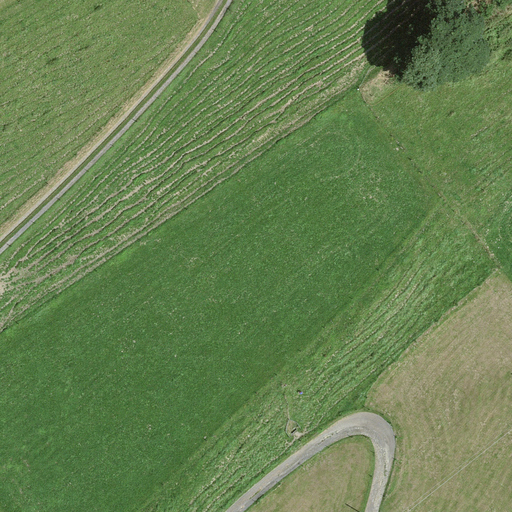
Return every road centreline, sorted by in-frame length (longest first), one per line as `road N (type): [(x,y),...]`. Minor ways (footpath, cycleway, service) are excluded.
road 1 (track): [(225,0),(141,107),(0,246)]
road 2 (track): [(372,511),(386,451),(381,433),(365,425),(327,436),(235,511)]
